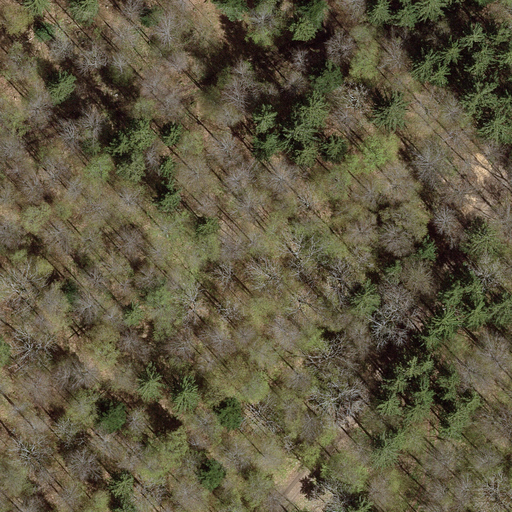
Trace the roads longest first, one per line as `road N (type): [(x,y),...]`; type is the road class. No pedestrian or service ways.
road 1 (track): [(0,142),(221,87),(317,31),(437,23),(505,28)]
road 2 (track): [(511,170),(343,425),(273,511)]
